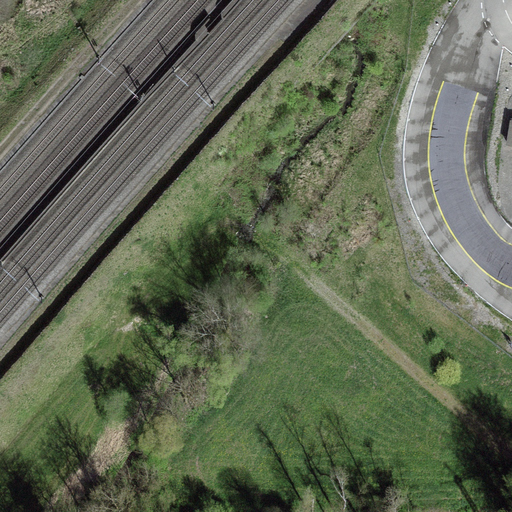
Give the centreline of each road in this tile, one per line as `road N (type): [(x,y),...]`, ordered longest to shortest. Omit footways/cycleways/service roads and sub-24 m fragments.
road 1 (unknown): [(511,268),(489,256),(463,221),(445,164),(462,64),(492,0)]
road 2 (track): [(297,264),(436,395),(511,450)]
road 3 (track): [(135,0),(0,150)]
